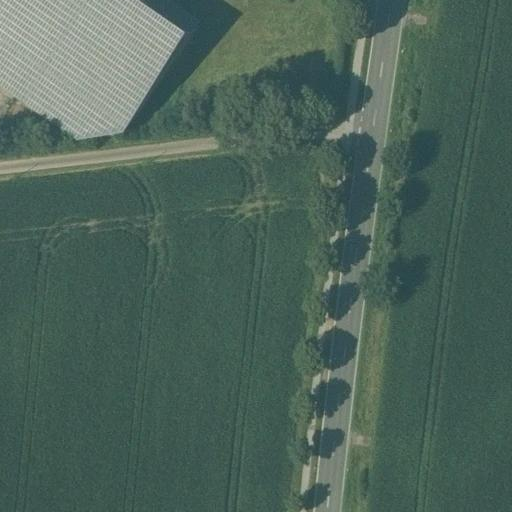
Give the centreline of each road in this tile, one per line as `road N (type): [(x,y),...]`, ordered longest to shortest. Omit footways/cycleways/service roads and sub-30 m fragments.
road 1 (secondary): [(327,511),(373,123)]
road 2 (unclassified): [(373,123),(0,169)]
road 3 (secondary): [(373,123),(391,0)]
